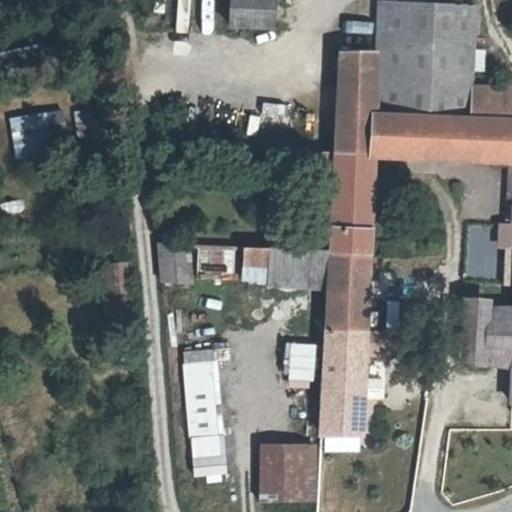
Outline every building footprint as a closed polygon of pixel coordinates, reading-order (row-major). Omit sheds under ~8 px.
[(216,14),(216,0),(203,0),(203,14),(216,14)] [(244,49),(263,50),(262,6),(227,5),(227,33),(242,35),(244,49)] [(373,91),(372,120),(400,119),(469,117),(467,83),(468,7),(376,7),(373,91)] [(329,94),(332,162),(372,162),(504,165),(506,225),(511,225),(511,119),(505,119),(505,82),(467,83),(469,117),(400,119),(372,120),(373,91),(372,54),(329,55),(329,94)] [(52,140),(65,138),(63,108),(49,110),(52,140)] [(52,154),(46,111),(9,115),(14,159),(52,154)] [(328,336),(365,336),(367,284),(371,284),(372,274),(377,274),(376,267),(368,266),(371,182),(372,162),(332,162),(296,161),(297,182),(330,182),(328,255),(327,292),(326,318),(311,319),(310,335),(328,336)] [(209,246),(209,278),(225,278),(226,246),(209,246)] [(158,249),(161,285),(192,282),(190,250),(158,249)] [(275,253),(243,252),(244,280),(274,282),(275,253)] [(328,255),(275,253),(274,282),(274,291),(327,292),(328,255)] [(233,320),(248,321),(251,295),(236,293),(233,320)] [(462,314),(463,365),(487,365),(487,315),(462,314)] [(511,314),(487,315),(487,365),(511,365),(511,314)] [(328,336),(324,431),(359,433),(365,336),(328,336)] [(277,360),(310,360),(310,345),(277,344),(277,360)] [(217,347),(181,349),(189,476),(225,474),(217,347)] [(263,499),(301,500),(301,451),(263,450),(263,499)]
